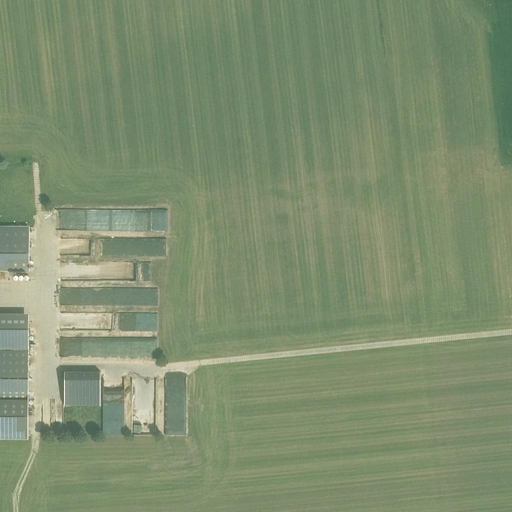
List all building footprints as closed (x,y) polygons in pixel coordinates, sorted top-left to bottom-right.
[(0,226),(0,268),(30,269),(30,226),(0,226)] [(0,435),(28,436),(29,313),(0,312),(0,435)] [(154,318),(144,318),(145,329),(154,328),(154,318)] [(65,403),(102,403),(103,370),(65,369),(65,403)] [(107,381),(107,411),(127,411),(128,385),(123,385),(123,381),(107,381)]
